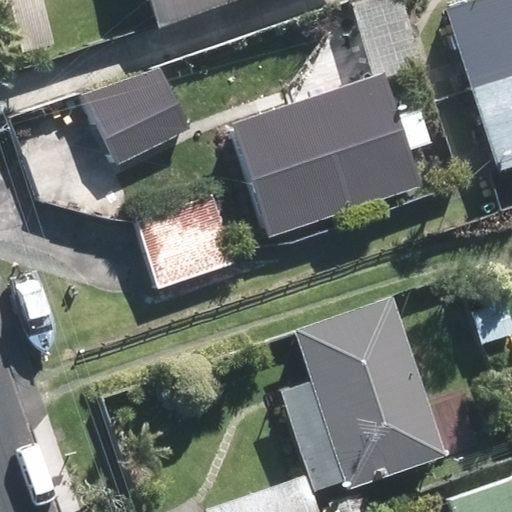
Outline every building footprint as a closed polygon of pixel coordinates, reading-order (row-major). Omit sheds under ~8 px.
[(157,0),(164,19),(213,0),(157,0)] [(511,0),(502,0),(450,17),(499,165),(511,160),(511,0)] [(159,82),(92,114),(115,163),(183,130),(159,82)] [(375,84),(236,129),(271,235),(410,189),(375,84)] [(204,205),(138,226),(157,284),(223,262),(204,205)] [(382,306),(299,333),(349,484),(432,457),(382,306)] [(203,511),(316,511),(310,490),(304,474),(202,506),(203,511)] [(511,511),(511,486),(462,504),(465,511),(511,511)]
